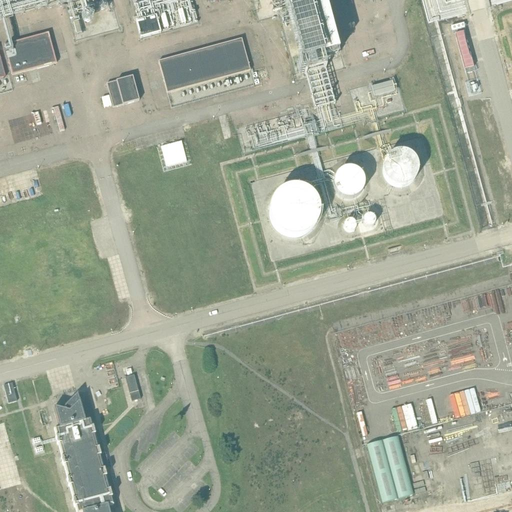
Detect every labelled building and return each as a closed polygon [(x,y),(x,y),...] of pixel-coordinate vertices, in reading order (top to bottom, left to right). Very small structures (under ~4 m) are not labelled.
[(280,0),(300,75),(326,68),(323,57),(338,53),(324,0),(280,0)] [(187,16),(183,2),(178,3),(182,17),(187,16)] [(136,22),(140,39),(161,33),(156,17),(136,22)] [(12,76),(57,64),(49,33),(4,46),(12,76)] [(167,93),(250,71),(242,39),(159,62),(167,93)] [(391,75),(372,77),(373,88),(392,86),(391,75)] [(113,109),(139,102),(132,78),(106,85),(113,109)] [(383,174),(386,179),(390,184),(396,186),(402,186),(408,184),(413,180),(416,175),(417,170),(416,164),(413,159),(408,155),(403,153),(397,153),(392,155),(387,158),(384,163),(383,169),(383,174)] [(334,181),(334,187),(335,192),(338,196),(343,198),(348,200),(353,199),(358,197),(361,193),(363,188),(364,183),(362,179),(360,174),(356,171),(351,170),(345,170),(340,172),(336,176),(334,181)] [(292,238),(299,237),(306,235),(311,231),(316,226),(319,220),(320,214),(319,207),(317,201),(313,195),(307,190),(300,188),(293,187),(285,189),(279,192),(274,198),(270,204),(269,212),(270,219),(273,226),(278,232),(284,236),(292,238)] [(342,211),(343,221),(352,220),(351,210),(342,211)] [(364,221),(365,224),(367,226),(369,227),(372,227),(375,225),(376,223),(376,220),(374,217),(371,216),(368,216),(365,218),(364,221)] [(345,226),(345,229),(347,231),(350,232),(353,232),(355,230),(356,228),(356,225),(354,222),(352,221),(348,221),(346,223),(345,226)] [(132,402),(141,400),(134,376),(126,378),(132,402)] [(8,404),(17,402),(12,384),(3,386),(8,404)] [(79,401),(77,394),(61,410),(54,408),(59,429),(53,430),(75,511),(109,511),(108,507),(114,505),(104,470),(107,469),(103,455),(100,456),(91,420),(85,422),(79,401)] [(431,398),(407,404),(414,431),(438,425),(431,398)] [(402,405),(385,409),(392,436),(408,432),(402,405)] [(382,410),(366,414),(372,441),(389,437),(382,410)] [(0,489),(5,511),(36,511),(30,483),(0,489)]
